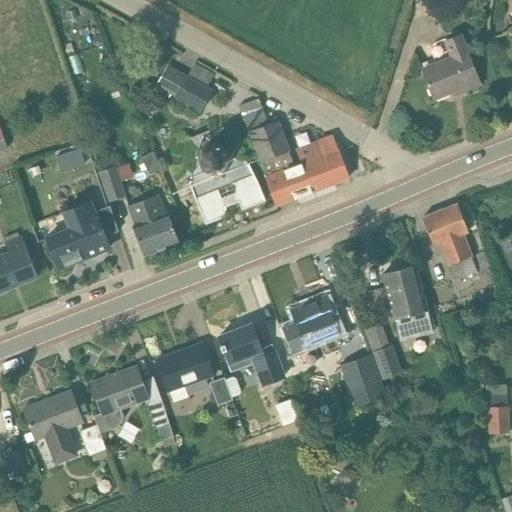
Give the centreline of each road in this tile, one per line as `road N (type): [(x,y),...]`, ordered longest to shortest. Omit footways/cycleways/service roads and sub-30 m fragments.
road 1 (primary): [(0,352),(426,181)]
road 2 (unclassified): [(426,181),(394,152),(119,0)]
